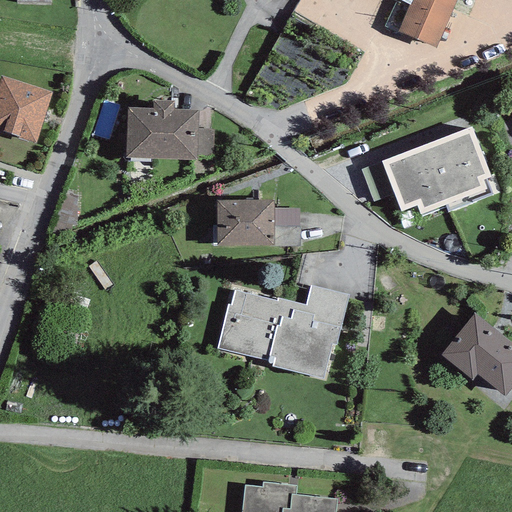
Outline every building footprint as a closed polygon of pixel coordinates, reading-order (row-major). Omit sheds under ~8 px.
[(456,0),(412,0),(410,5),(397,33),(436,49),(456,0)] [(51,93),(1,76),(0,79),(0,132),(35,143),(51,93)] [(153,101),(153,108),(174,109),(174,101),(153,101)] [(153,108),(127,107),(125,159),(198,161),(198,156),(198,128),(199,110),(174,109),(153,108)] [(198,128),(198,156),(214,156),(214,129),(198,128)] [(471,130),(384,163),(402,211),(419,205),(422,212),(484,188),(480,180),(489,177),(471,130)] [(273,201),(216,201),(217,246),(273,246),(273,208),(273,201)] [(273,208),(273,246),(298,246),(299,209),(273,208)] [(117,249),(110,252),(121,278),(129,276),(117,249)] [(92,255),(83,261),(96,280),(105,274),(92,255)] [(227,304),(216,349),(273,362),(272,366),(322,379),(332,344),(336,345),(349,295),(310,285),(306,305),(278,299),(276,301),(234,291),(230,305),(227,304)] [(511,387),(511,344),(474,313),(440,355),(472,380),(476,374),(505,397),(511,387)] [(245,485),(241,511),(334,511),(336,500),(295,495),(296,486),(262,482),(261,487),(245,485)]
